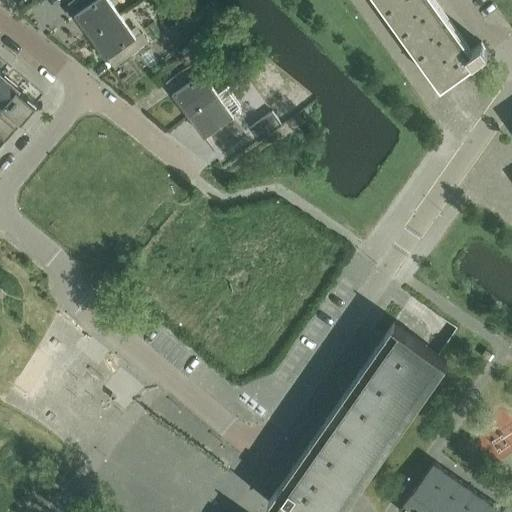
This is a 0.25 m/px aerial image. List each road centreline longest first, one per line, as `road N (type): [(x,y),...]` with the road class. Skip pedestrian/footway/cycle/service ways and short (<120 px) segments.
road 1 (residential): [(259,452),(511,100)]
road 2 (residential): [(259,452),(92,313),(53,257),(0,212)]
road 3 (residential): [(196,176),(87,87)]
road 4 (residential): [(0,193),(87,87)]
